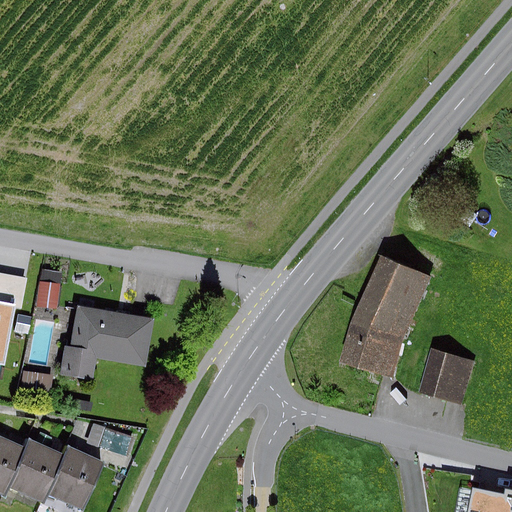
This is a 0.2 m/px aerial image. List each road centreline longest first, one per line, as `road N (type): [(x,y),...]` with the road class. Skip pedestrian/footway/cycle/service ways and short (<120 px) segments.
road 1 (primary): [(244,364),(511,44)]
road 2 (residential): [(511,463),(288,410)]
road 3 (primary): [(167,511),(244,364)]
